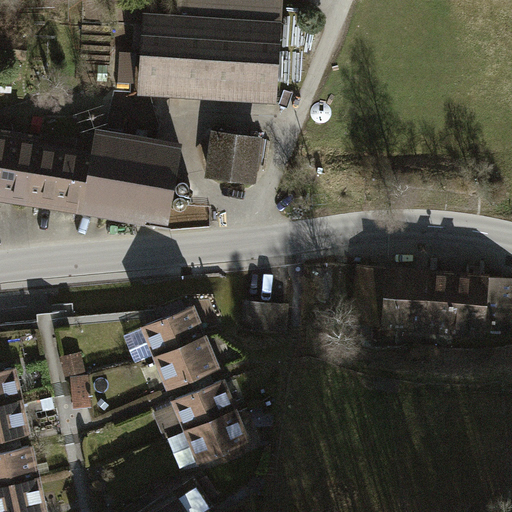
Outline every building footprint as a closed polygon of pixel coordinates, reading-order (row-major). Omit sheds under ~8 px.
[(275,0),(185,0),(184,27),(150,26),(149,42),(147,81),(271,88),(275,0)] [(149,42),(150,26),(135,25),(135,42),(149,42)] [(24,42),(4,40),(3,55),(23,57),(24,42)] [(258,137),(216,131),(211,174),(252,180),(258,137)] [(158,144),(89,132),(85,157),(76,205),(145,217),(145,213),(168,217),(176,172),(153,168),(158,144)] [(0,192),(28,197),(38,148),(39,143),(0,136),(0,192)] [(180,148),(158,144),(153,168),(176,172),(180,148)] [(85,157),(38,148),(28,197),(76,205),(85,157)] [(488,275),(366,265),(362,318),(420,323),(420,328),(442,330),(443,324),(510,330),(511,309),(511,278),(488,276),(488,275)] [(286,305),(248,302),(246,328),(284,331),(286,305)] [(147,328),(128,337),(137,358),(138,361),(157,353),(171,386),(217,367),(191,306),(146,325),(147,328)] [(81,360),(65,364),(68,376),(84,372),(81,360)] [(12,368),(0,370),(0,437),(27,432),(20,400),(12,368)] [(88,376),(74,377),(75,402),(90,401),(88,376)] [(178,402),(156,411),(166,437),(188,428),(190,432),(170,440),(181,464),(200,456),(201,459),(247,440),(222,379),(176,398),(178,402)] [(30,446),(0,452),(0,511),(42,511),(42,510),(44,509),(37,478),(30,446)] [(218,495),(212,487),(205,492),(211,500),(218,495)] [(190,511),(208,511),(213,510),(201,490),(183,501),(190,511)] [(155,511),(186,511),(177,498),(155,511)]
